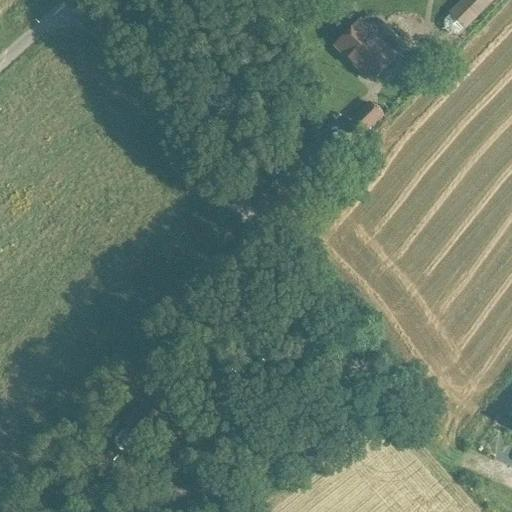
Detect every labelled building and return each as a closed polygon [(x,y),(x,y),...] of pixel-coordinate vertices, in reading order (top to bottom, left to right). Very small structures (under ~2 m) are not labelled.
[(464,0),(451,14),(445,20),(445,28),(451,34),(459,34),(465,28),(466,28),(493,0),(464,0)] [(368,19),(363,23),(360,21),(337,45),(337,46),(339,45),(349,54),(347,56),(373,81),(393,61),(385,52),(389,49),(381,41),(385,36),(385,26),(378,18),(368,19)] [(349,126),(360,136),(381,114),(371,103),(349,126)] [(171,355),(159,368),(168,377),(180,363),(171,355)] [(147,404),(125,429),(141,444),(163,419),(147,404)]
